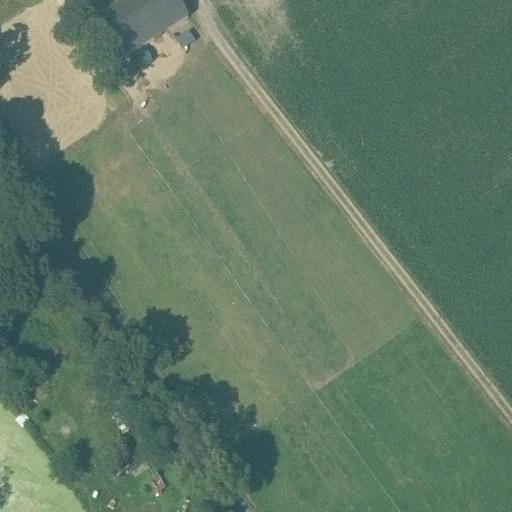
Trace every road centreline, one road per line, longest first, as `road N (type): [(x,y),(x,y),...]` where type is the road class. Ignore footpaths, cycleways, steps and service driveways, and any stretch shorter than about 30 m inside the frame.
road 1 (track): [(511,422),(214,38),(198,0)]
road 2 (residential): [(0,158),(237,511)]
